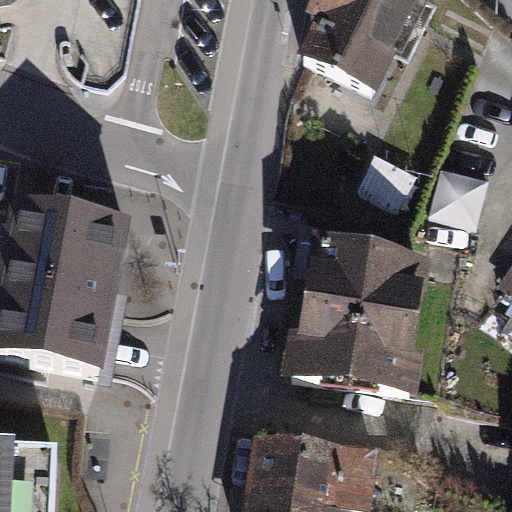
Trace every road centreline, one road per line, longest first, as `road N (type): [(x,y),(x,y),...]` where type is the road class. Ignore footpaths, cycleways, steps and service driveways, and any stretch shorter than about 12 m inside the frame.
road 1 (residential): [(235,193),(185,511)]
road 2 (unknown): [(208,368),(479,457)]
road 3 (residential): [(235,193),(26,129),(0,113)]
road 4 (residential): [(276,0),(235,193)]
